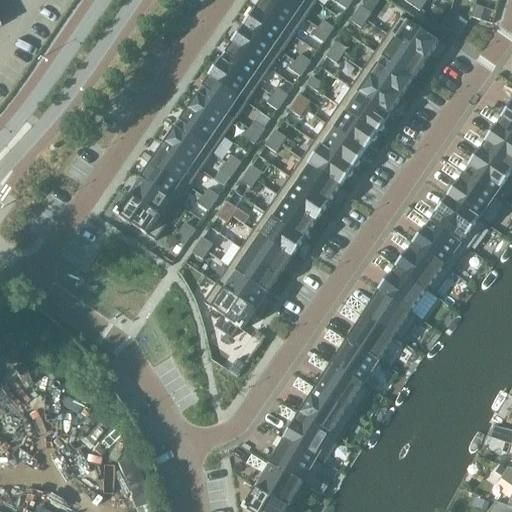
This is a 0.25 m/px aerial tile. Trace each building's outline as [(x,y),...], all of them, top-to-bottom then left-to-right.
[(304,21),(273,0),(263,0),(256,12),(293,38),(304,21)] [(316,4),(309,0),(273,0),(304,21),(316,4)] [(346,0),(339,0),(337,3),(347,10),(352,3),(346,0)] [(420,12),(427,2),(424,0),(417,0),(412,7),(420,12)] [(482,10),(475,7),(471,19),(479,21),(482,10)] [(360,9),(356,15),(366,22),(370,15),(360,9)] [(293,38),(256,12),(244,29),(281,55),(293,38)] [(356,15),(351,22),(361,28),(366,22),(356,15)] [(454,21),(448,17),(441,26),(448,31),(454,21)] [(439,44),(400,18),(387,36),(426,63),(439,44)] [(323,24),(319,30),(329,37),(333,31),(323,24)] [(281,55),(244,29),(232,46),(270,72),(281,55)] [(319,30),(314,37),(324,44),(329,37),(319,30)] [(414,81),(426,63),(387,36),(375,54),(414,81)] [(336,44),(332,51),(341,58),(346,51),(336,44)] [(270,72),(232,46),(221,63),(258,88),(270,72)] [(332,51),(327,58),(337,64),(341,58),(332,51)] [(414,81),(375,54),(363,72),(402,99),(414,81)] [(300,58),(296,64),(306,71),(310,64),(300,58)] [(247,106),(258,88),(221,63),(209,80),(247,106)] [(296,64),(291,71),(301,78),(306,71),(296,64)] [(390,116),(402,99),(363,72),(350,90),(390,116)] [(235,122),(247,106),(209,80),(198,97),(235,122)] [(312,80),(307,87),(317,94),(321,87),(312,80)] [(390,116),(350,90),(338,107),(378,134),(379,133),(382,132),(384,129),(384,125),(390,116)] [(277,91),(273,98),(283,104),(287,98),(277,91)] [(224,139),(235,122),(198,97),(186,113),(224,139)] [(273,98),(268,104),(278,111),(283,104),(273,98)] [(299,98),(295,105),(305,111),(309,105),(299,98)] [(295,105),(290,111),(300,118),(305,111),(295,105)] [(511,105),(511,106),(509,106),(506,110),(507,113),(497,128),(511,138),(511,105)] [(378,134),(338,107),(326,125),(365,152),(371,143),(375,142),(377,139),(377,136),(378,134)] [(224,139),(186,113),(175,130),(212,156),(224,139)] [(254,125),(250,131),(260,138),(264,131),(254,125)] [(365,152),(326,125),(314,143),(353,170),(354,169),(357,168),(360,165),(359,161),(365,152)] [(511,138),(497,128),(496,130),(493,130),(490,134),(491,137),(481,152),(496,163),(511,173),(511,174),(511,138)] [(212,156),(175,130),(163,147),(201,173),(212,156)] [(250,131),(245,138),(255,145),(260,138),(250,131)] [(275,133),(270,140),(280,147),(285,140),(275,133)] [(270,140),(266,147),(276,153),(280,147),(270,140)] [(353,170),(314,143),(302,161),(341,188),(347,179),(351,178),(353,174),(352,171),(353,170)] [(201,173),(163,147),(152,164),(172,178),(189,189),(201,173)] [(496,197),(511,174),(511,173),(496,163),(481,152),(480,154),(476,154),(474,158),(475,161),(464,176),(496,197)] [(231,158),(227,165),(237,172),(241,165),(231,158)] [(341,188),(302,161),(289,180),(328,206),(341,188)] [(172,178),(152,164),(140,181),(178,206),(189,189),(172,178)] [(227,165),(222,172),(232,179),(237,172),(227,165)] [(251,169),(246,176),(256,183),(260,176),(251,169)] [(246,176),(241,183),(251,189),(256,183),(246,176)] [(479,222),(480,221),(496,197),(464,176),(454,190),(451,191),(449,195),(449,198),(448,199),(479,222)] [(328,206),(289,180),(277,197),(316,224),(328,206)] [(178,206),(140,181),(129,198),(166,223),(167,222),(178,206)] [(208,192),(204,199),(214,206),(218,199),(208,192)] [(316,224),(277,197),(265,215),(304,242),(316,224)] [(166,223),(129,198),(116,217),(132,227),(132,226),(156,242),(169,223),(167,222),(166,223)] [(204,199),(199,205),(209,212),(214,206),(204,199)] [(479,222),(448,199),(431,223),(469,251),(488,226),(480,221),(479,222)] [(226,205),(222,211),(232,218),(236,212),(226,205)] [(222,211),(217,218),(227,225),(232,218),(222,211)] [(304,242),(265,215),(252,233),(292,260),(304,242)] [(452,274),(469,251),(431,223),(414,246),(452,274)] [(185,226),(181,232),(191,239),(195,233),(185,226)] [(181,232),(176,239),(186,246),(191,239),(181,232)] [(292,260),(252,233),(240,251),(279,278),(292,260)] [(202,240),(197,247),(207,254),(212,247),(202,240)] [(435,298),(452,274),(414,246),(397,269),(427,291),(427,292),(435,298)] [(197,247),(193,254),(203,260),(207,254),(197,247)] [(267,296),(279,278),(240,251),(228,269),(267,296)] [(267,296),(228,269),(216,287),(255,313),(267,296)] [(411,314),(427,292),(427,291),(397,269),(379,293),(411,314)] [(242,332),(255,313),(216,287),(204,304),(223,318),(216,328),(232,340),(239,330),(242,332)] [(402,345),(419,319),(411,314),(379,293),(363,318),(395,339),(394,339),(402,345)] [(379,363),(394,339),(395,339),(363,318),(347,342),(379,363)] [(363,386),(379,363),(347,342),(331,366),(363,386)] [(229,371),(236,376),(244,366),(236,360),(229,371)] [(355,416),(372,391),(363,386),(331,366),(316,390),(355,416)] [(339,441),(355,416),(316,390),(299,415),(339,441)] [(325,466),(339,441),(299,415),(284,441),(317,460),(317,461),(325,466)] [(302,485),(317,461),(317,460),(284,441),(270,466),(302,485)] [(289,509),(302,485),(270,466),(256,490),(289,509)] [(511,487),(511,502),(510,508),(510,509),(511,509),(511,469),(509,469),(501,480),(511,487)] [(293,511),(289,509),(256,490),(243,511),(244,511),(293,511)] [(511,511),(511,509),(510,509),(510,508),(497,503),(489,511),(511,511)]
